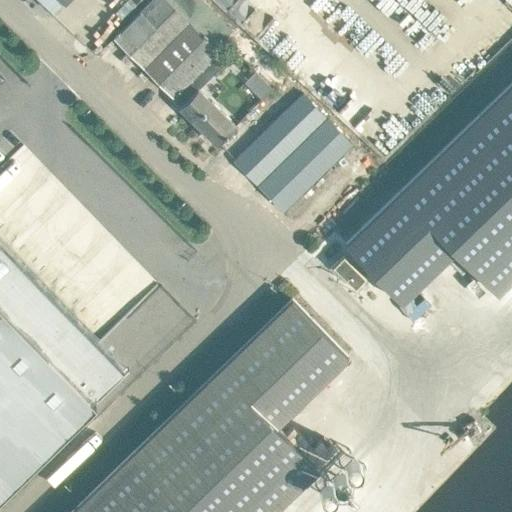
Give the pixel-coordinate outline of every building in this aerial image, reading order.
[(40,0),(52,11),(62,0),(63,0),(65,1),(65,0),(40,0)] [(150,0),(127,23),(113,37),(172,96),(174,95),(183,103),(180,106),(192,119),(217,143),(218,142),(231,129),(235,124),(211,100),(196,86),(207,76),(227,57),(217,47),(226,37),(232,44),(231,46),(258,71),(291,103),(293,105),(304,94),(302,92),(236,25),(234,28),(204,0),(150,0)] [(464,0),(441,0),(453,12),(465,1),(464,0)] [(308,53),(320,47),(312,31),(300,37),(308,53)] [(511,82),(345,243),(401,300),(455,248),(497,291),(511,276),(511,82)] [(235,158),(233,159),(282,209),(296,195),(351,142),(304,94),(293,105),(291,103),(248,145),(235,158)] [(0,490),(93,401),(91,398),(121,369),(0,244),(0,490)] [(355,288),(363,279),(366,276),(344,254),(332,266),(355,288)] [(113,469),(68,511),(259,511),(313,460),(277,422),(347,355),(324,331),(292,297),(138,445),(121,461),(113,469)] [(511,298),(483,331),(509,354),(511,350),(511,298)]
